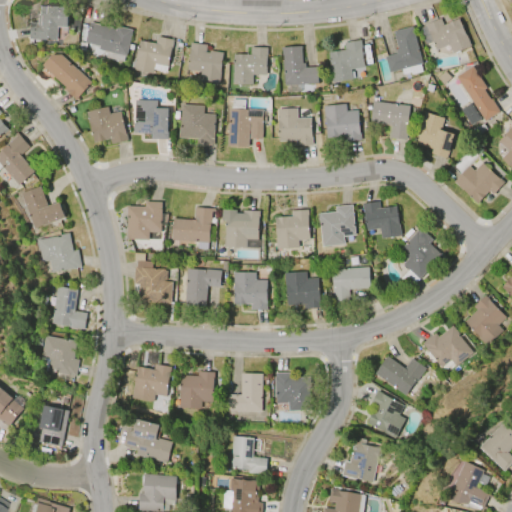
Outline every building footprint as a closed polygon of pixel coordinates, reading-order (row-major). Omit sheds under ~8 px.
[(67,9),(65,28),(56,27),(54,41),(36,39),(35,40),(28,40),(29,22),(36,23),(38,6),(67,9)] [(423,25),(440,17),(443,24),(458,18),(470,45),(452,53),(448,43),(435,48),(432,40),(426,43),(419,28),(424,26),(423,25)] [(88,23),(115,29),(115,26),(131,29),(125,56),(123,55),(122,62),(104,57),(106,51),(98,49),(98,46),(84,42),(88,23)] [(393,31),(412,26),(421,64),(420,64),(422,72),(410,75),(409,72),(401,74),(400,70),(388,73),(384,57),(396,54),(395,49),(397,49),(393,31)] [(154,43),(156,36),(172,39),(166,66),(153,63),(151,73),(128,69),(130,62),(133,62),(137,40),(154,43)] [(327,52),(344,50),(343,43),(360,40),(363,67),(349,69),(350,78),(331,81),(327,52)] [(221,52),(218,84),(198,82),(198,80),(185,78),(190,42),(205,44),(204,53),(208,53),(208,51),(221,52)] [(280,47),(300,46),(301,63),(304,63),(304,68),(316,67),(317,83),(283,86),(280,47)] [(232,84),(233,54),(250,55),(250,47),(266,48),(265,75),(252,74),(252,85),(232,84)] [(91,82),(75,100),(63,89),(65,87),(41,65),(51,54),(60,55),(84,76),(86,75),(88,77),(87,79),(91,82)] [(455,77),(471,66),(484,85),(485,84),(488,87),(483,90),(489,99),(490,99),(499,111),(484,121),(455,77)] [(167,140),(150,139),(150,134),(132,133),(132,122),(133,122),(134,100),(157,100),(156,108),(168,108),(167,140)] [(390,125),(370,122),(372,101),(409,106),(405,139),(388,137),(390,125)] [(322,107),(345,103),(346,112),(356,110),(360,140),(346,142),(345,136),(326,138),(322,107)] [(181,104),(203,105),(202,113),(215,114),(212,145),(196,144),(196,139),(178,138),(181,104)] [(119,111),(126,140),(110,144),(109,139),(93,143),(88,123),(87,124),(85,111),(107,106),(108,113),(119,111)] [(227,146),(229,108),(262,110),(262,117),(265,117),(265,122),(262,122),(261,140),(249,139),(250,126),(249,126),(248,147),(227,146)] [(276,108),(296,108),(296,118),(310,118),(311,145),(295,146),(295,141),(278,141),(277,120),(276,120),(276,108)] [(440,131),(453,134),(446,159),(430,154),(432,148),(416,144),(425,113),(444,118),(440,131)] [(511,170),(499,159),(506,151),(496,142),(511,125),(511,170)] [(0,166),(0,150),(6,145),(5,144),(15,136),(14,134),(16,132),(28,147),(19,155),(33,171),(16,185),(0,166)] [(481,162),(503,182),(492,195),(487,191),(476,203),(453,183),(468,166),(474,171),(481,162)] [(31,228),(19,193),(39,187),(46,206),(58,201),(64,217),(31,228)] [(148,240),(125,239),(126,216),(125,216),(126,206),(144,206),(144,201),(162,201),(160,233),(148,233),(148,240)] [(396,205),(400,236),(380,239),(379,229),(366,231),(363,212),(362,212),(361,203),(379,201),(379,207),(396,205)] [(317,213),(335,211),(334,206),(351,204),(355,235),(342,237),(343,245),(321,247),(317,213)] [(208,243),(170,240),(172,218),(194,220),(195,207),(214,209),(214,211),(211,211),(208,243)] [(290,210),(307,209),(307,217),(308,239),(297,240),(297,247),(275,249),(275,239),(275,238),(274,217),(290,216),(290,210)] [(221,210),(235,210),(235,213),(242,213),(242,210),(258,211),(257,239),(245,238),(245,247),(223,246),(223,235),(224,235),(224,220),(221,220),(221,210)] [(440,256),(409,288),(399,278),(407,270),(401,264),(406,259),(397,250),(419,228),(431,239),(427,244),(440,256)] [(76,250),(80,266),(49,272),(47,261),(39,262),(35,239),(57,235),(56,235),(68,232),(72,251),(76,250)] [(171,281),(170,304),(148,302),(148,303),(136,303),(138,284),(132,284),(133,267),(135,267),(136,261),(133,261),(133,253),(144,253),(143,261),(152,261),(151,268),(166,269),(165,281),(171,281)] [(511,265),(511,299),(500,287),(511,275),(507,271),(511,265)] [(331,270),(367,268),(368,288),(346,290),(347,303),(331,304),(330,287),(332,287),(331,270)] [(186,269),(204,270),(204,269),(221,270),(220,287),(206,286),(205,308),(184,306),(186,269)] [(266,280),(266,310),(249,310),(249,304),(233,304),(232,273),(254,272),(255,280),(266,280)] [(286,306),(284,273),(305,272),(306,279),(318,278),(320,307),(303,309),(303,305),(286,306)] [(85,313),(82,329),(49,324),(52,305),(46,305),(48,297),(53,297),(55,286),(76,290),(73,311),(85,313)] [(464,321),(475,310),(472,307),(484,295),(505,317),(496,325),(501,330),(486,345),(464,321)] [(451,326),(472,353),(454,367),(449,360),(439,367),(421,343),(434,333),(437,337),(451,326)] [(43,336),(75,341),(72,359),(77,359),(74,376),(37,370),(43,336)] [(373,374),(386,356),(403,368),(410,358),(424,368),(414,382),(413,382),(403,396),(373,374)] [(154,364),(170,366),(167,389),(166,389),(165,396),(153,395),(152,401),(130,398),(132,388),(133,388),(136,367),(153,369),(154,364)] [(179,374),(196,375),(196,371),(212,371),(211,401),(199,401),(199,408),(178,407),(179,374)] [(260,411),(226,410),(227,394),(239,395),(240,372),(261,373),(260,411)] [(275,403),(274,373),(290,372),(290,378),(309,377),(310,410),(287,411),(287,403),(275,403)] [(8,427),(0,420),(0,388),(12,398),(11,399),(23,408),(8,427)] [(376,391),(403,405),(398,415),(404,418),(398,429),(388,423),(383,432),(365,423),(374,405),(370,403),(376,391)] [(68,411),(59,447),(37,442),(40,428),(37,427),(42,405),(68,411)] [(136,418),(159,425),(156,437),(172,441),(166,463),(135,455),(136,450),(123,446),(128,430),(133,431),(136,418)] [(511,459),(511,461),(502,471),(477,447),(502,422),(511,431),(511,449),(510,447),(505,452),(511,459)] [(229,468),(232,436),(253,438),(251,457),(267,458),(265,475),(247,473),(247,470),(229,468)] [(371,483),(340,476),(343,461),(348,462),(352,442),(381,448),(378,459),(376,459),(371,483)] [(482,470),(474,488),(487,494),(480,509),(467,502),(465,506),(447,497),(464,461),(482,470)] [(143,474),(175,476),(173,505),(166,505),(166,511),(160,510),(160,511),(137,511),(138,493),(142,493),(142,486),(140,486),(141,476),(143,476),(143,474)] [(230,477),(257,480),(256,496),(257,496),(256,502),(261,503),(259,511),(228,511),(231,491),(228,490),(230,477)] [(321,511),(322,508),(333,510),(334,502),(328,501),(330,489),(342,490),(342,491),(363,495),(360,511),(321,511)] [(29,511),(34,498),(68,508),(66,511),(29,511)] [(0,511),(0,499),(8,504),(2,511),(0,511)]
